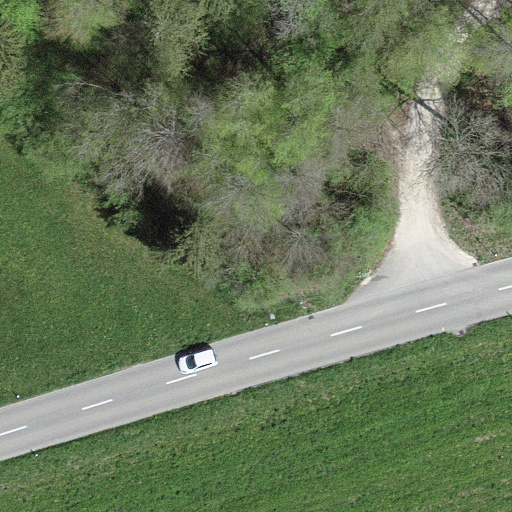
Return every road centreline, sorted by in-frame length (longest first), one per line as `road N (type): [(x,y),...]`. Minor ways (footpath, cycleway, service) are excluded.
road 1 (tertiary): [(0,434),(511,286)]
road 2 (track): [(500,0),(445,58),(422,127),(416,214),(438,305)]
